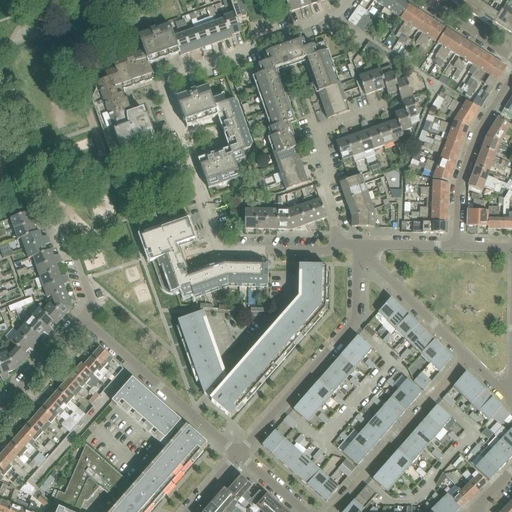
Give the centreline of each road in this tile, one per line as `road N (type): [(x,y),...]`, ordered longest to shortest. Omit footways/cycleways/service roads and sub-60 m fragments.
road 1 (unclassified): [(217,239),(165,80),(342,11),(350,0)]
road 2 (residential): [(238,454),(354,324),(358,244)]
road 3 (residential): [(238,454),(82,316)]
road 4 (residential): [(464,359),(329,511)]
road 5 (unclassified): [(511,80),(477,131),(457,184),(455,246)]
road 6 (residential): [(358,244),(464,359)]
road 7 (unclassified): [(217,239),(228,250),(327,252),(336,243)]
